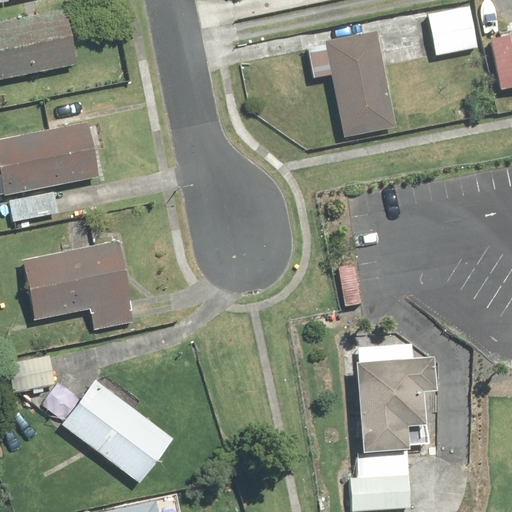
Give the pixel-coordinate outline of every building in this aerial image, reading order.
[(0,22),(0,79),(73,66),(63,10),(0,22)] [(461,53),(451,11),(424,18),(435,59),(461,53)] [(376,32),(322,43),(341,139),(395,129),(376,32)] [(498,94),(511,91),(511,34),(490,37),(498,94)] [(0,137),(0,186),(2,195),(98,178),(88,122),(0,137)] [(49,192),(5,201),(10,222),(53,213),(49,192)] [(117,241),(20,260),(32,320),(87,310),(91,331),(133,323),(117,241)] [(399,355),(398,342),(353,343),(355,455),(401,454),(400,434),(420,434),(418,355),(399,355)] [(170,439),(91,380),(58,424),(137,483),(170,439)] [(397,465),(348,466),(349,510),(398,509),(397,465)]
